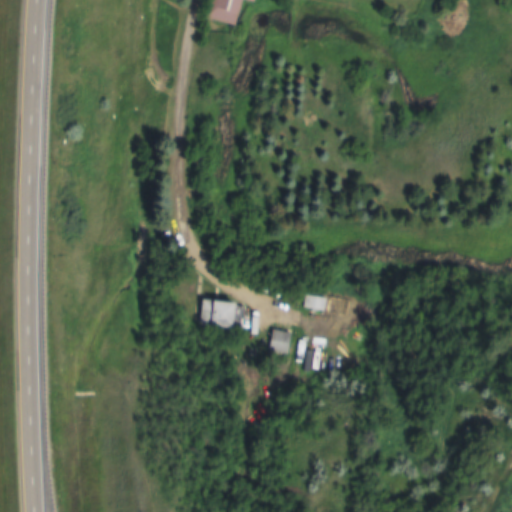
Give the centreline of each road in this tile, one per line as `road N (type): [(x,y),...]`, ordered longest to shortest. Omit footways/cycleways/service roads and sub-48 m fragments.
road 1 (trunk): [(42,511),(31,233),(38,0)]
road 2 (residential): [(202,0),(183,93),(181,206),(207,262),(269,301)]
